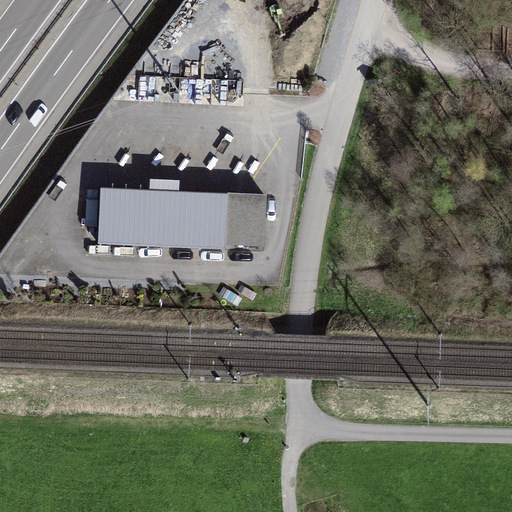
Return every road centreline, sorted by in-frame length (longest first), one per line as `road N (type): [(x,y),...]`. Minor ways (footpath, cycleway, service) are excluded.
road 1 (track): [(375,0),(306,262),(296,428)]
road 2 (track): [(296,428),(511,437)]
road 3 (motorway): [(0,153),(111,0)]
road 4 (track): [(366,30),(436,61),(511,71)]
